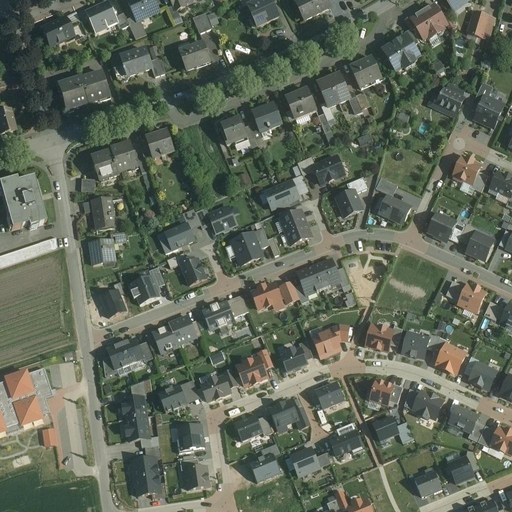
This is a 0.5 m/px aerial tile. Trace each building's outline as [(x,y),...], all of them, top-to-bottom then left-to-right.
[(153,0),(130,0),(126,2),(134,18),(136,24),(139,22),(139,21),(149,17),(149,18),(159,13),(153,0)] [(169,0),(173,7),(174,7),(176,12),(177,12),(184,8),(182,3),(189,0),(169,0)] [(194,0),(189,0),(182,3),(184,8),(177,12),(178,15),(188,10),(188,12),(195,8),(196,3),(194,0)] [(265,0),(247,8),(257,30),(279,20),(271,2),(269,0),(265,0)] [(324,0),(305,0),(295,5),(304,23),(330,11),(324,0)] [(444,0),(453,12),(467,1),(468,2),(470,2),(473,0),(444,0)] [(107,4),(86,14),(96,35),(116,26),(116,25),(114,19),(107,4)] [(176,12),(174,7),(173,7),(167,10),(173,23),(180,20),(178,15),(177,12),(176,12)] [(441,18),(434,7),(422,15),(436,37),(444,32),(443,30),(446,28),(447,28),(441,18)] [(482,41),(489,18),(473,14),(467,37),(482,41)] [(123,15),(114,19),(116,25),(116,26),(119,32),(129,28),(126,22),(123,15)] [(205,15),(192,20),(199,36),(212,31),(205,15)] [(411,22),(410,22),(415,30),(423,43),(427,40),(429,42),(436,37),(422,15),(411,22)] [(454,28),(446,15),(441,18),(447,28),(446,28),(449,32),(454,28)] [(136,24),(134,18),(126,22),(129,28),(133,36),(143,31),(139,22),(136,24)] [(489,18),(482,41),(488,43),(495,20),(489,18)] [(64,19),(41,31),(49,49),(72,38),(73,38),(70,30),(64,19)] [(410,20),(404,23),(409,32),(410,33),(415,30),(410,22),(411,22),(410,20)] [(80,25),(70,30),(73,38),(72,38),(75,43),(86,38),(80,25)] [(410,33),(409,32),(404,35),(406,38),(413,48),(418,45),(410,33)] [(505,36),(498,34),(495,45),(502,47),(505,36)] [(384,52),(383,52),(388,61),(387,62),(392,70),(394,69),(397,74),(403,70),(404,72),(415,66),(414,64),(420,60),(413,48),(406,38),(384,52)] [(203,45),(179,54),(186,73),(196,70),(196,69),(210,64),(210,65),(211,64),(203,45)] [(383,49),(376,52),(382,65),(387,62),(388,61),(383,52),(384,52),(383,49)] [(146,52),(121,60),(123,67),(127,79),(129,79),(151,71),(152,71),(150,63),(146,52)] [(160,60),(150,63),(152,71),(151,71),(154,80),(166,76),(160,60)] [(372,60),(350,70),(359,90),(381,80),(372,60)] [(123,67),(113,70),(118,82),(121,84),(127,83),(129,79),(127,79),(123,67)] [(7,73),(0,75),(0,82),(9,80),(7,73)] [(102,74),(82,81),(82,79),(81,79),(90,106),(100,102),(99,100),(109,97),(102,74)] [(350,101),(340,77),(328,81),(339,106),(350,101)] [(81,79),(58,86),(61,93),(60,94),(65,111),(71,109),(71,110),(89,105),(89,106),(90,106),(81,79)] [(0,82),(0,89),(11,86),(9,80),(0,82)] [(339,106),(328,81),(317,86),(325,105),(328,111),(329,110),(339,106)] [(493,90),(482,85),(475,101),(482,105),(485,98),(488,100),(493,90)] [(307,92),(286,101),(295,122),(296,122),(295,121),(315,112),(315,113),(316,113),(307,92)] [(444,92),(437,106),(457,115),(463,101),(444,92)] [(364,95),(355,99),(357,102),(361,112),(370,109),(364,95)] [(485,100),(474,124),(492,132),(503,107),(485,100)] [(357,102),(350,104),(355,117),(362,114),(361,112),(357,102)] [(328,111),(325,105),(320,107),(324,116),(325,119),(331,117),(329,110),(328,111)] [(273,107),(253,115),(256,123),(260,134),(268,131),(270,135),(271,135),(270,132),(281,127),(273,107)] [(10,111),(0,113),(0,135),(15,132),(10,111)] [(398,124),(407,126),(409,116),(400,114),(398,124)] [(325,119),(324,116),(318,119),(325,136),(331,134),(325,119)] [(232,122),(226,125),(219,128),(227,148),(246,140),(247,140),(243,130),(239,120),(232,123),(232,122)] [(256,123),(248,126),(249,128),(252,137),(260,134),(256,123)] [(252,137),(249,128),(243,130),(247,140),(246,140),(248,143),(254,141),(252,137)] [(167,133),(146,140),(149,148),(152,159),(160,157),(162,162),(164,161),(163,158),(174,154),(167,133)] [(130,145),(111,151),(111,153),(119,175),(138,169),(130,145)] [(149,148),(141,150),(143,159),(144,162),(145,162),(152,159),(149,148)] [(111,153),(92,160),(100,183),(119,177),(119,175),(111,153)] [(462,158),(452,179),(473,188),(482,167),(462,158)] [(143,159),(137,161),(142,178),(149,175),(145,162),(144,162),(143,159)] [(337,159),(314,169),(321,187),(328,184),(328,185),(335,182),(334,181),(341,178),(338,171),(341,170),(337,159)] [(239,189),(252,184),(247,173),(234,179),(239,189)] [(511,182),(498,176),(490,194),(510,203),(511,198),(511,182)] [(16,181),(0,185),(0,193),(11,232),(28,227),(29,230),(45,225),(33,180),(17,184),(16,181)] [(95,182),(82,181),(81,194),(94,195),(95,182)] [(292,184),(265,195),(272,212),(299,201),(292,184)] [(352,194),(335,201),(345,223),(361,216),(352,194)] [(412,212),(388,201),(380,218),(404,229),(412,212)] [(94,204),(83,206),(84,216),(93,214),(92,207),(95,206),(94,204)] [(95,206),(92,207),(93,214),(94,217),(95,228),(100,228),(101,231),(114,229),(113,219),(114,218),(114,215),(111,216),(110,204),(95,206)] [(292,210),(278,216),(280,222),(294,216),(292,210)] [(228,213),(211,220),(216,235),(234,229),(228,213)] [(294,216),(280,222),(286,235),(306,227),(301,213),(294,216)] [(438,218),(429,238),(448,247),(457,227),(438,218)] [(187,226),(165,235),(165,236),(172,253),(177,251),(177,249),(180,247),(181,249),(195,243),(187,226)] [(306,227),(286,235),(291,248),(311,240),(306,227)] [(125,235),(110,237),(111,242),(112,242),(112,246),(126,244),(125,235)] [(494,243),(476,235),(466,255),(472,257),(485,263),(494,243)] [(252,238),(233,245),(241,267),(261,260),(252,238)] [(56,239),(0,258),(0,270),(58,251),(56,239)] [(273,240),(268,242),(274,259),(279,257),(280,257),(273,240)] [(111,242),(90,246),(92,258),(91,258),(92,268),(102,266),(102,264),(114,262),(112,246),(112,242),(111,242)] [(196,262),(181,268),(189,288),(204,282),(196,262)] [(332,262),(314,269),(324,292),(331,289),(330,288),(339,284),(340,283),(336,273),(332,262)] [(314,269),(297,276),(302,287),(306,297),(307,296),(316,293),(317,295),(324,292),(314,269)] [(150,273),(152,278),(156,290),(165,287),(158,270),(150,273)] [(350,287),(343,270),(336,273),(340,283),(339,284),(342,290),(350,287)] [(140,308),(160,300),(156,290),(152,278),(131,286),(134,293),(131,294),(134,301),(137,300),(140,308)] [(298,301),(299,301),(295,290),(293,285),(292,285),(280,289),(281,290),(276,292),(280,302),(285,300),(287,306),(298,302),(298,301)] [(252,294),(252,295),(259,312),(266,309),(266,310),(272,307),(281,303),(280,302),(276,292),(274,286),(265,289),(265,288),(259,291),(259,292),(253,295),(252,294)] [(306,297),(302,287),(295,290),(299,301),(301,306),(309,303),(306,297)] [(486,296),(479,293),(480,292),(479,291),(478,292),(475,291),(475,290),(474,289),(473,290),(467,287),(458,307),(473,314),(476,316),(486,296)] [(243,301),(228,307),(233,320),(248,314),(243,301)] [(212,311),(203,314),(210,333),(219,330),(220,331),(227,328),(226,327),(235,324),(233,320),(228,307),(227,305),(217,308),(212,311)] [(511,308),(509,307),(505,315),(500,313),(497,321),(501,323),(501,322),(501,323),(501,325),(507,327),(506,329),(511,331),(511,308)] [(190,325),(188,319),(169,326),(170,328),(177,347),(196,340),(190,325)] [(202,337),(196,323),(190,325),(196,340),(197,339),(202,337)] [(178,350),(177,347),(170,328),(152,335),(160,357),(178,350)] [(371,328),(366,349),(388,355),(393,334),(371,328)] [(333,333),(313,342),(321,361),(328,358),(327,356),(340,350),(333,333)] [(407,335),(402,357),(424,362),(430,341),(407,335)] [(135,342),(122,347),(129,367),(142,361),(135,342)] [(445,346),(435,369),(457,378),(467,356),(445,346)] [(129,367),(122,347),(109,352),(116,372),(129,367)] [(281,359),(288,375),(307,367),(301,351),(281,359)] [(236,369),(244,390),(269,381),(260,359),(236,369)] [(477,366),(469,384),(488,393),(497,375),(477,366)] [(53,398),(44,371),(28,377),(27,374),(6,380),(7,383),(0,385),(0,434),(6,433),(8,438),(24,432),(22,427),(43,421),(42,418),(50,415),(46,401),(53,398)] [(511,377),(509,376),(499,397),(511,403),(511,377)] [(200,387),(207,405),(231,396),(224,378),(200,387)] [(376,383),(370,402),(387,407),(393,388),(376,383)] [(316,394),(323,411),(344,403),(336,385),(316,394)] [(158,397),(165,415),(187,406),(180,388),(158,397)] [(421,394),(412,413),(435,423),(444,404),(421,394)] [(148,420),(145,399),(122,402),(125,423),(148,420)] [(270,412),(278,429),(297,421),(289,404),(270,412)] [(457,410),(450,425),(471,435),(478,420),(457,410)] [(235,427),(243,443),(262,435),(254,419),(235,427)] [(151,441),(148,420),(125,423),(128,445),(151,441)] [(392,420),(373,428),(380,444),(399,436),(392,420)] [(182,453),(205,450),(202,428),(179,431),(182,453)] [(511,434),(499,429),(490,449),(511,459),(511,456),(511,434)] [(55,447),(53,431),(44,433),(46,448),(55,447)] [(330,443),(336,458),(362,448),(356,433),(330,443)] [(262,453),(265,461),(273,458),(274,460),(281,457),(277,447),(262,453)] [(312,451),(290,460),(298,479),(320,470),(315,460),(312,451)] [(327,455),(315,460),(320,470),(331,466),(327,455)] [(258,483),(280,474),(274,460),(273,458),(265,461),(251,466),(258,483)] [(158,477),(156,460),(132,463),(134,480),(158,477)] [(448,468),(456,486),(473,479),(465,460),(448,468)] [(186,473),(189,492),(209,489),(206,470),(186,473)] [(414,480),(422,500),(442,492),(434,472),(414,480)] [(161,495),(158,477),(134,480),(136,498),(161,495)] [(347,510),(347,511),(371,511),(367,502),(347,510)] [(477,511),(496,511),(492,502),(476,509),(477,511)]
